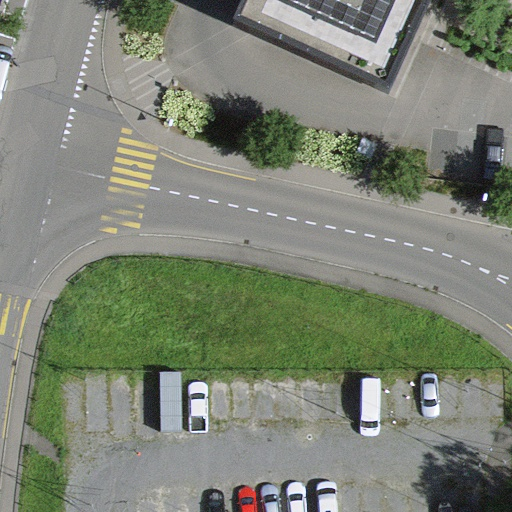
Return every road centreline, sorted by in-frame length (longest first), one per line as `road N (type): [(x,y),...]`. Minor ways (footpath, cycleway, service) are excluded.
road 1 (unclassified): [(23,162),(390,238),(511,281)]
road 2 (unclassified): [(70,0),(23,162)]
